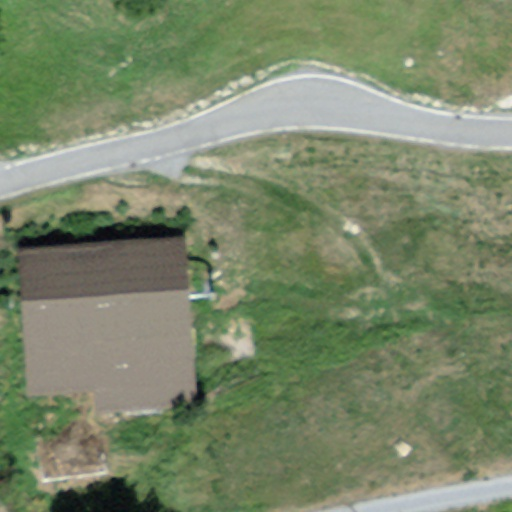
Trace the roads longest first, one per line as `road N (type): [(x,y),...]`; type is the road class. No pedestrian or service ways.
road 1 (tertiary): [(511,132),(318,108),(252,112),(0,188)]
road 2 (track): [(483,485),(155,511)]
